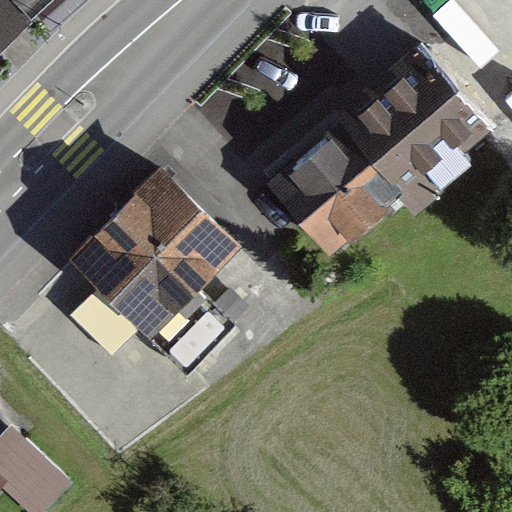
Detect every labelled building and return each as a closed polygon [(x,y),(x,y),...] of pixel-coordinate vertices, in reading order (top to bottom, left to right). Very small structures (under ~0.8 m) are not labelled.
[(41,0),(0,0),(0,50),(47,6),(41,0)] [(495,133),(416,36),(327,109),(340,125),(269,183),(325,251),(393,195),(403,208),(495,133)] [(233,246),(160,167),(62,257),(135,337),(233,246)] [(0,431),(15,418),(0,401),(0,431)] [(43,511),(75,480),(17,422),(0,439),(0,498),(6,493),(25,511),(43,511)]
